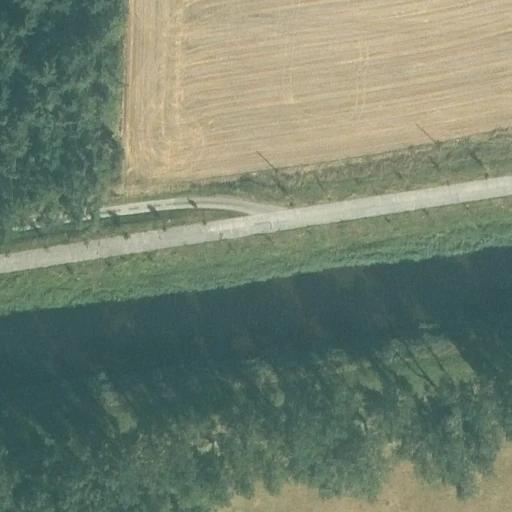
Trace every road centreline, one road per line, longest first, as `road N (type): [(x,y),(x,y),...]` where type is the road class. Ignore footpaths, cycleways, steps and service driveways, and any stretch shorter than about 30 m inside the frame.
road 1 (unclassified): [(0,228),(203,199),(263,208),(271,219)]
road 2 (unclassified): [(271,219),(0,260)]
road 3 (unclassified): [(511,181),(271,219)]
